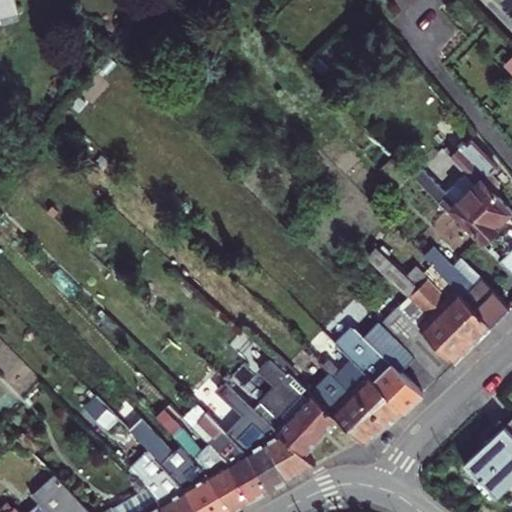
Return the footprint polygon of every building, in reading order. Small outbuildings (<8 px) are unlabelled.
[(0,0),(0,13),(17,9),(15,0),(0,0)] [(482,14),(467,0),(449,0),(450,0),(473,23),(482,14)] [(424,165),(415,172),(415,173),(483,240),(511,210),(511,205),(495,188),(499,183),(499,178),(490,169),(496,162),(472,139),(470,141),(468,139),(453,154),(466,168),(447,187),(424,165)] [(392,156),(381,167),(398,185),(410,173),(392,156)] [(16,181),(5,170),(0,175),(0,187),(5,192),(16,181)] [(249,208),(233,223),(239,229),(255,213),(249,208)] [(433,242),(423,252),(459,288),(464,293),(481,275),(460,253),(452,262),(433,242)] [(511,244),(499,256),(511,269),(511,244)] [(418,264),(408,275),(473,340),(493,322),(464,293),(459,288),(451,297),(418,264)] [(425,329),(454,359),(473,340),(408,275),(406,274),(399,280),(410,292),(408,294),(430,316),(421,326),(425,329)] [(481,275),(464,293),(493,322),(510,304),(481,275)] [(391,359),(399,367),(415,352),(407,344),(381,319),(365,335),(391,359)] [(353,325),(335,340),(360,363),(401,405),(421,389),(399,367),(391,359),(365,335),(353,325)] [(415,352),(438,375),(454,359),(425,329),(407,344),(415,352)] [(327,355),(322,360),(327,365),(339,376),(344,371),(327,355)] [(322,360),(317,365),(322,370),(327,365),(322,360)] [(343,380),(353,390),(385,420),(401,405),(360,363),(343,380)] [(304,364),(295,373),(308,386),(317,376),(304,364)] [(255,405),(277,426),(305,451),(338,415),(290,369),(255,405)] [(261,426),(254,429),(291,476),(317,462),(305,451),(277,426),(226,378),(219,385),(261,426)] [(385,420),(353,390),(333,410),(338,415),(363,438),(385,420)] [(211,414),(247,450),(270,489),(291,476),(254,429),(247,433),(219,406),(211,414)] [(214,446),(228,460),(253,499),(270,489),(247,450),(211,414),(202,424),(220,441),(214,446)] [(230,511),(234,510),(192,452),(183,458),(178,464),(168,454),(174,449),(141,415),(128,427),(156,455),(183,482),(186,487),(201,511),(230,511)] [(511,415),(462,460),(493,493),(511,476),(511,415)] [(192,452),(234,510),(253,499),(228,460),(214,446),(208,453),(189,429),(180,436),(192,452)] [(178,464),(183,458),(174,449),(168,454),(178,464)] [(183,482),(156,455),(150,461),(157,469),(143,482),(147,486),(158,497),(167,511),(201,511),(186,487),(183,482)] [(92,511),(86,505),(55,471),(32,493),(49,511),(21,511),(14,505),(6,511),(92,511)] [(147,486),(100,511),(167,511),(158,497),(147,486)]
